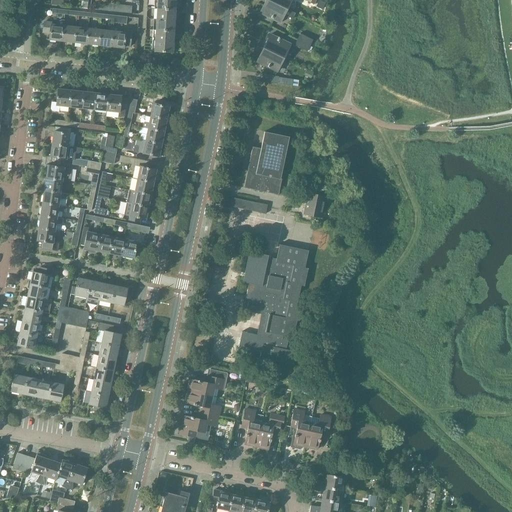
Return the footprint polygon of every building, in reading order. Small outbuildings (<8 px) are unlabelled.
[(157,0),(156,9),(174,10),(175,0),(157,0)] [(286,9),(267,0),(265,0),(259,13),(280,23),(284,15),(292,19),(294,13),(286,9)] [(267,0),(286,9),(290,0),(267,0)] [(119,7),(118,12),(131,13),(132,6),(119,5),(119,7)] [(174,20),(174,10),(156,9),(156,19),(174,20)] [(114,15),(113,20),(113,23),(126,24),(127,17),(114,15)] [(173,31),(174,20),(156,19),(155,30),(173,31)] [(48,40),(61,41),(63,26),(51,24),(51,22),(44,22),(42,33),(49,33),(48,40)] [(61,41),(73,42),(75,27),(63,26),(61,41)] [(73,42),(86,44),(87,28),(75,27),(73,42)] [(112,31),(110,47),(123,48),(123,46),(129,47),(131,31),(124,31),(124,33),(119,32),(119,27),(113,27),(113,31),(112,31)] [(86,44),(98,45),(100,30),(87,28),(86,44)] [(112,31),(100,30),(98,45),(110,47),(112,31)] [(173,42),(173,31),(155,30),(155,40),(173,42)] [(297,40),(310,46),(312,40),(300,34),(297,40)] [(269,35),(263,48),(283,58),(290,45),(279,39),(280,38),(278,37),(277,38),(269,35)] [(172,52),(173,42),(155,40),(154,51),(172,52)] [(310,46),(297,40),(294,45),(307,52),(310,46)] [(283,58),(263,48),(256,62),(277,71),(283,58)] [(277,84),(291,86),(296,86),(296,80),(278,77),(277,84)] [(59,106),(68,107),(70,90),(57,89),(56,102),(51,102),(50,109),(51,111),(58,111),(59,106)] [(81,108),(83,92),(70,90),(68,107),(81,108)] [(81,108),(93,109),(95,93),(83,92),(81,108)] [(106,111),(108,95),(95,93),(93,109),(106,111)] [(108,95),(106,111),(118,112),(118,117),(124,117),(125,111),(119,110),(120,98),(121,96),(108,95)] [(125,111),(128,99),(120,98),(119,110),(125,111)] [(131,99),(128,112),(133,113),(135,113),(138,100),(131,99)] [(153,103),(150,116),(166,119),(169,107),(153,103)] [(143,127),(147,128),(164,132),(166,119),(150,116),(149,123),(144,122),(143,127)] [(147,128),(145,141),(161,144),(164,132),(147,128)] [(53,131),(52,144),(68,146),(70,134),(53,131)] [(252,147),(244,188),(278,195),(281,179),(280,179),(289,137),(264,132),(260,149),(252,147)] [(106,138),(105,146),(112,148),(114,136),(107,135),(106,138)] [(161,144),(145,141),(142,153),(158,157),(161,144)] [(52,144),(50,157),(66,159),(67,152),(74,153),(75,148),(68,146),(52,144)] [(103,152),(115,155),(117,149),(104,146),(103,151),(103,152)] [(115,155),(103,152),(101,162),(113,164),(115,155)] [(87,167),(99,169),(101,163),(88,161),(87,167)] [(47,165),(46,178),(70,181),(71,168),(47,165)] [(140,166),(137,179),(153,182),(156,170),(140,166)] [(99,169),(87,167),(85,172),(98,175),(99,169)] [(68,194),(70,181),(46,178),(44,191),(68,194)] [(134,191),(150,195),(153,182),(137,179),(133,178),(131,191),(134,191)] [(44,191),(43,203),(59,205),(60,199),(69,200),(70,195),(68,195),(68,194),(44,191)] [(150,195),(134,191),(132,204),(148,207),(150,195)] [(326,196),(307,193),(305,204),(324,208),(326,196)] [(93,213),(106,216),(107,210),(99,208),(101,197),(97,196),(93,213)] [(266,207),(267,205),(232,198),(230,207),(265,214),(266,207)] [(148,207),(132,204),(126,202),(123,215),(129,216),(128,221),(139,223),(140,218),(145,220),(148,207)] [(64,212),(65,206),(59,205),(43,203),(41,216),(57,218),(58,211),(64,212)] [(321,219),(324,208),(305,204),(302,215),(321,219)] [(62,224),(63,218),(41,216),(39,228),(56,230),(56,224),(62,224)] [(70,246),(76,247),(82,221),(77,221),(75,231),(71,231),(71,233),(73,233),(70,246)] [(127,223),(126,228),(126,229),(139,232),(140,226),(127,223)] [(95,252),(96,251),(99,234),(87,232),(88,228),(83,227),(79,245),(84,246),(83,248),(88,249),(87,251),(88,252),(94,253),(95,252)] [(56,230),(39,228),(38,241),(45,242),(45,249),(43,248),(43,249),(58,251),(59,243),(54,243),(55,236),(60,237),(61,231),(56,230)] [(96,251),(108,253),(112,237),(99,234),(96,251)] [(108,253),(121,256),(124,240),(112,237),(108,253)] [(124,240),(121,256),(133,258),(136,242),(124,240)] [(240,340),(238,348),(260,353),(257,365),(258,366),(259,364),(271,367),(270,368),(271,368),(273,362),(279,363),(293,366),(293,365),(292,365),(295,353),(296,353),(296,352),(286,350),(288,337),(293,338),(293,337),(292,337),(295,320),(299,321),(300,320),(298,320),(302,305),(303,305),(304,304),(296,302),(299,286),(304,287),(304,286),(303,286),(306,270),(308,270),(308,269),(303,268),(307,252),(308,252),(308,251),(290,247),(279,245),(279,246),(280,246),(277,259),(276,259),(271,258),(270,261),(267,260),(268,256),(249,252),(249,253),(250,253),(245,273),(244,278),(243,282),(242,282),(242,283),(248,284),(246,296),(249,297),(248,301),(245,300),(245,301),(245,302),(248,302),(246,311),(247,311),(258,314),(258,313),(262,313),(255,343),(240,340)] [(29,284),(47,288),(49,276),(51,276),(52,270),(39,267),(38,273),(32,272),(29,284)] [(90,281),(77,278),(75,287),(72,286),(70,294),(86,298),(90,281)] [(62,291),(67,292),(70,280),(64,279),(61,291),(62,291)] [(90,281),(86,298),(85,303),(97,305),(98,300),(102,283),(90,281)] [(98,300),(111,303),(114,286),(102,283),(98,300)] [(27,296),(44,300),(47,288),(29,284),(27,296)] [(127,289),(114,286),(111,303),(123,306),(127,289)] [(24,309),(41,312),(44,300),(27,296),(24,309)] [(64,307),(62,315),(61,323),(68,324),(71,308),(64,307)] [(77,309),(71,308),(68,324),(74,326),(77,309)] [(24,309),(22,321),(39,324),(41,312),(24,309)] [(74,326),(79,327),(83,311),(77,309),(74,326)] [(79,327),(85,328),(89,312),(83,311),(79,327)] [(22,321),(19,333),(36,337),(39,324),(22,321)] [(51,346),(55,348),(59,331),(54,330),(53,334),(51,334),(49,340),(52,341),(51,346)] [(104,331),(101,343),(118,347),(121,334),(104,331)] [(36,337),(19,333),(16,345),(33,349),(36,337)] [(101,343),(98,355),(115,359),(118,347),(101,343)] [(58,370),(64,371),(67,355),(61,354),(58,370)] [(64,371),(70,372),(73,356),(67,355),(64,371)] [(98,355),(96,367),(113,371),(115,359),(98,355)] [(30,359),(18,356),(16,363),(29,365),(30,359)] [(76,373),(77,365),(79,357),(73,356),(70,372),(76,373)] [(110,383),(113,371),(96,367),(93,380),(110,383)] [(188,391),(212,396),(213,388),(223,390),(227,372),(209,368),(206,382),(191,379),(188,391)] [(10,391),(23,394),(26,377),(14,374),(10,391)] [(23,394),(35,397),(39,379),(26,377),(23,394)] [(35,397),(47,399),(51,382),(39,379),(35,397)] [(110,383),(93,380),(91,392),(108,395),(110,383)] [(296,381),(294,394),(303,396),(305,383),(296,381)] [(47,399),(60,402),(63,385),(51,382),(47,399)] [(78,389),(72,388),(70,401),(76,402),(79,390),(78,389)] [(201,406),(200,412),(217,416),(220,406),(210,404),(212,396),(188,391),(186,403),(201,406)] [(108,395),(91,392),(88,404),(105,408),(108,395)] [(244,444),(256,446),(261,423),(253,421),(255,411),(245,409),(241,427),(247,428),(244,444)] [(301,446),(305,447),(311,417),(303,416),(304,412),(294,409),(290,427),(296,428),(294,439),(293,439),(291,447),(299,448),(301,447),(301,446)] [(198,431),(197,436),(209,439),(211,426),(215,427),(217,416),(200,412),(199,419),(183,415),(179,434),(195,437),(196,431),(198,431)] [(261,423),(256,446),(268,449),(271,433),(278,435),(280,425),(282,425),(284,418),(270,415),(268,422),(269,423),(269,425),(261,423)] [(327,435),(331,417),(320,415),(319,419),(311,417),(305,447),(317,449),(320,434),(327,435)] [(35,482),(40,485),(48,459),(44,458),(45,455),(37,452),(36,455),(35,459),(30,472),(31,472),(39,475),(35,482)] [(23,455),(17,453),(12,468),(18,470),(23,455)] [(18,470),(24,472),(29,457),(23,455),(18,470)] [(35,459),(29,457),(24,472),(30,474),(31,472),(30,472),(35,459)] [(61,463),(48,459),(40,485),(46,485),(47,477),(56,480),(57,476),(61,463)] [(61,486),(66,489),(75,464),(62,459),(61,463),(57,476),(56,480),(55,482),(62,484),(61,486)] [(75,464),(66,489),(72,490),(73,481),(82,484),(87,468),(75,464)] [(313,485),(341,490),(343,477),(349,478),(350,472),(337,470),(336,476),(326,474),(324,482),(314,481),(313,485)] [(323,492),(322,499),(339,502),(341,490),(313,485),(313,490),(323,492)] [(181,511),(182,511),(185,497),(188,498),(189,493),(186,493),(180,491),(179,495),(165,492),(161,507),(159,511),(181,511)] [(216,508),(229,511),(232,495),(220,492),(216,508)] [(229,511),(234,511),(241,511),(244,497),(232,495),(229,511)] [(74,502),(59,497),(57,504),(73,508),(74,502)] [(254,511),(257,500),(244,497),(241,511),(254,511)] [(310,505),(310,510),(321,511),(337,511),(339,502),(322,499),(320,507),(310,505)] [(257,500),(254,511),(267,511),(269,502),(257,500)]
